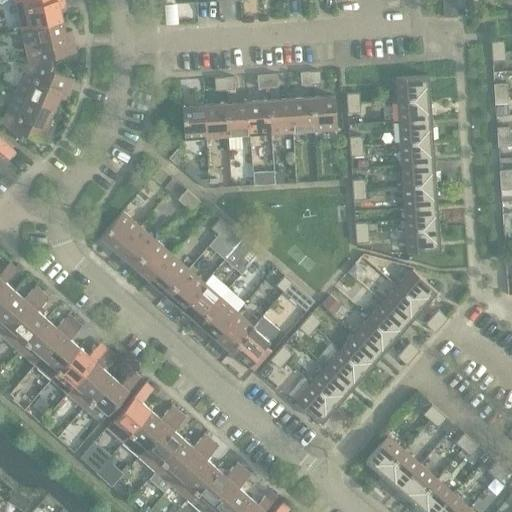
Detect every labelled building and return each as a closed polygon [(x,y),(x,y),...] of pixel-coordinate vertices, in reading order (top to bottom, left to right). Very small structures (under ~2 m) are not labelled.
[(15,0),(22,28),(62,19),(60,7),(65,6),(63,0),(15,0)] [(442,0),(444,16),(457,15),(455,0),(442,0)] [(30,61),(53,63),(52,58),(75,52),(70,30),(65,31),(62,19),(22,28),(30,61)] [(491,50),(505,50),(504,40),(491,40),(491,50)] [(505,50),(491,50),(492,60),(505,59),(505,50)] [(30,61),(17,91),(55,107),(59,97),(64,99),(72,78),(50,69),(53,63),(30,61)] [(311,84),(310,70),(300,71),(301,84),(311,84)] [(310,70),(311,84),(321,83),(320,70),(310,70)] [(268,87),(267,73),(257,74),(258,87),(268,87)] [(267,73),(268,87),(278,86),(277,73),(267,73)] [(397,100),(430,98),(429,75),(396,77),(397,100)] [(225,90),(224,76),(214,77),(215,90),(225,90)] [(224,76),(225,90),(235,89),(234,76),(224,76)] [(494,93),(508,92),(507,82),(494,83),(494,93)] [(55,107),(17,91),(4,123),(22,138),(25,132),(46,141),(55,120),(50,118),(55,107)] [(347,103),(360,102),(359,92),(346,93),(347,103)] [(508,92),(494,93),(495,103),(508,102),(508,92)] [(313,98),(315,131),(337,130),(335,97),(313,98)] [(315,131),(313,98),(291,100),(293,133),(315,131)] [(399,122),(432,120),(430,98),(397,100),(399,122)] [(269,101),(271,134),(293,133),(291,100),(269,101)] [(271,134),(269,101),(247,103),(250,135),(271,134)] [(360,102),(347,103),(347,113),(361,112),(360,102)] [(250,135),(247,103),(225,104),(228,137),(250,135)] [(204,105),(206,138),(228,137),(225,104),(204,105)] [(206,138),(204,105),(182,107),(184,140),(206,138)] [(400,143),(433,141),(432,120),(399,122),(400,143)] [(497,136),(510,135),(510,125),(497,126),(497,136)] [(350,146),(363,145),(362,135),(349,136),(350,146)] [(510,135),(497,136),(498,146),(511,145),(510,135)] [(0,151),(9,159),(15,152),(0,139),(0,151)] [(401,165),(435,163),(433,141),(400,143),(401,165)] [(363,145),(350,146),(350,156),(364,155),(363,145)] [(169,157),(176,163),(185,153),(178,147),(169,157)] [(368,160),(358,160),(359,168),(368,167),(368,160)] [(403,187),(436,185),(435,163),(401,165),(403,187)] [(168,173),(161,166),(152,176),(160,183),(168,173)] [(500,180),(511,179),(511,168),(499,169),(500,180)] [(274,170),(263,171),(264,184),(274,183),(274,170)] [(352,189),(366,188),(365,178),(352,179),(352,189)] [(511,179),(500,180),(501,189),(511,188),(511,179)] [(404,208),(437,206),(436,185),(403,187),(404,208)] [(366,188),(352,189),(353,199),(366,198),(366,188)] [(186,205),(194,195),(187,189),(178,199),(186,205)] [(194,195),(186,205),(193,211),(201,201),(194,195)] [(406,230),(439,228),(437,206),(404,208),(406,230)] [(117,251),(139,226),(122,211),(100,236),(117,251)] [(503,223),(511,222),(511,211),(502,212),(503,223)] [(211,227),(218,234),(227,224),(219,217),(211,227)] [(355,232),(368,231),(368,221),(355,222),(355,232)] [(511,222),(503,223),(503,232),(511,231),(511,222)] [(234,230),(227,224),(218,234),(225,240),(234,230)] [(139,226),(117,251),(133,265),(155,240),(139,226)] [(439,228),(406,230),(407,252),(440,250),(439,228)] [(368,231),(355,232),(356,242),(369,241),(368,231)] [(155,240),(133,265),(150,279),(172,254),(155,240)] [(243,256),(251,262),(259,252),(252,246),(243,256)] [(258,269),(263,263),(267,259),(259,252),(251,262),(258,269)] [(172,254),(150,279),(166,294),(188,269),(172,254)] [(0,307),(15,290),(5,282),(17,268),(10,261),(0,272),(0,307)] [(188,269),(166,294),(182,308),(204,283),(188,269)] [(396,286),(422,308),(436,291),(411,269),(396,286)] [(276,284),(283,291),(292,281),(284,274),(276,284)] [(299,287),(292,281),(283,291),(290,297),(299,287)] [(204,283),(182,308),(198,322),(220,297),(204,283)] [(15,290),(0,307),(0,331),(4,336),(43,291),(36,284),(24,298),(15,290)] [(422,308),(396,286),(382,302),(407,325),(422,308)] [(43,291),(4,336),(21,350),(48,319),(38,310),(50,297),(43,291)] [(328,295),(321,304),(332,314),(340,305),(328,295)] [(220,297),(198,322),(214,336),(236,311),(220,297)] [(407,325),(382,302),(368,319),(393,341),(407,325)] [(438,308),(432,316),(441,324),(448,317),(438,308)] [(230,350),(252,325),(236,311),(214,336),(230,350)] [(305,319),(315,328),(321,320),(311,312),(305,319)] [(48,319),(21,350),(37,364),(75,319),(69,313),(57,327),(48,319)] [(262,315),(252,325),(230,350),(247,365),(278,330),(262,315)] [(425,323),(429,327),(435,332),(441,324),(432,316),(425,323)] [(75,319),(37,364),(53,379),(80,347),(70,339),(83,325),(75,319)] [(315,328),(305,319),(298,326),(308,335),(315,328)] [(368,319),(353,335),(379,357),(393,341),(368,319)] [(339,351),(365,374),(379,357),(353,335),(339,351)] [(403,348),(413,357),(419,349),(410,341),(403,348)] [(53,379),(69,393),(108,348),(101,342),(89,355),(80,347),(53,379)] [(276,352),(286,360),(293,353),(283,344),(276,352)] [(69,393),(86,407),(113,376),(103,367),(115,354),(108,348),(69,393)] [(413,357),(403,348),(397,355),(407,364),(413,357)] [(365,374),(339,351),(325,368),(350,390),(365,374)] [(286,360),(276,352),(270,359),(280,368),(286,360)] [(311,384),(336,406),(350,390),(325,368),(311,384)] [(113,376),(86,407),(101,421),(140,376),(133,370),(121,384),(113,376)] [(125,441),(151,411),(142,403),(154,389),(147,382),(108,427),(125,441)] [(336,406),(311,384),(296,401),(321,423),(336,406)] [(430,420),(439,410),(432,403),(423,413),(430,420)] [(151,411),(125,441),(141,455),(179,411),(172,405),(160,419),(151,411)] [(439,410),(430,420),(438,426),(446,416),(439,410)] [(157,469),(184,439),(174,431),(186,417),(179,411),(141,455),(157,469)] [(463,448),(471,438),(464,432),(455,442),(463,448)] [(184,439),(157,469),(173,484),(212,440),(205,433),(193,447),(184,439)] [(100,469),(114,451),(97,436),(82,454),(100,469)] [(382,476),(404,451),(387,436),(365,461),(382,476)] [(471,438),(463,448),(470,455),(479,445),(471,438)] [(212,440),(173,484),(190,498),(216,467),(207,459),(219,446),(212,440)] [(404,451),(382,476),(398,490),(420,466),(404,451)] [(495,477),(504,467),(497,460),(488,470),(495,477)] [(216,467),(190,498),(206,511),(244,468),(237,462),(225,475),(216,467)] [(420,466),(398,490),(414,505),(436,480),(420,466)] [(504,467),(495,477),(503,483),(511,473),(504,467)] [(244,468),(206,511),(205,511),(234,511),(248,496),(239,488),(251,474),(244,468)] [(436,480),(414,505),(422,511),(436,511),(452,494),(436,480)] [(128,484),(121,492),(128,499),(136,491),(128,484)] [(248,496),(234,511),(263,511),(277,496),(269,490),(257,504),(248,496)] [(14,491),(7,502),(22,510),(27,501),(28,499),(20,495),(14,491)] [(140,493),(134,500),(140,505),(146,499),(140,493)] [(452,494),(436,511),(465,511),(469,508),(452,494)] [(288,511),(291,509),(283,502),(274,511),(288,511)]
